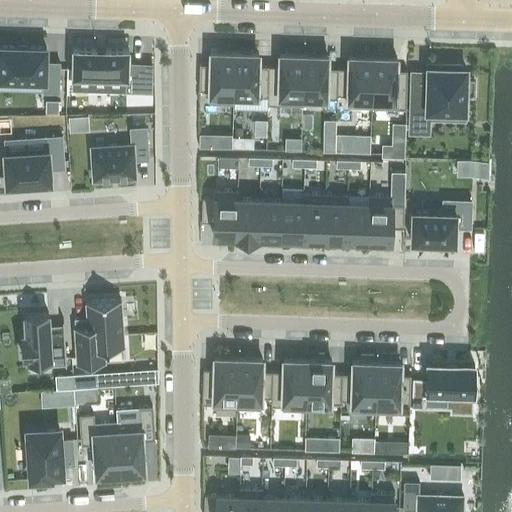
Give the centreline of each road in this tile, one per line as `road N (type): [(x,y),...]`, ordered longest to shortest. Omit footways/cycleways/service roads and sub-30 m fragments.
road 1 (residential): [(182,325),(456,330),(457,275),(181,269)]
road 2 (residential): [(460,19),(179,10)]
road 3 (residential): [(180,209),(179,10)]
road 4 (residential): [(181,261),(0,272)]
road 5 (residential): [(0,219),(180,209)]
road 6 (residential): [(184,499),(182,325)]
road 7 (residential): [(28,511),(184,499)]
road 8 (residential): [(133,7),(0,3)]
